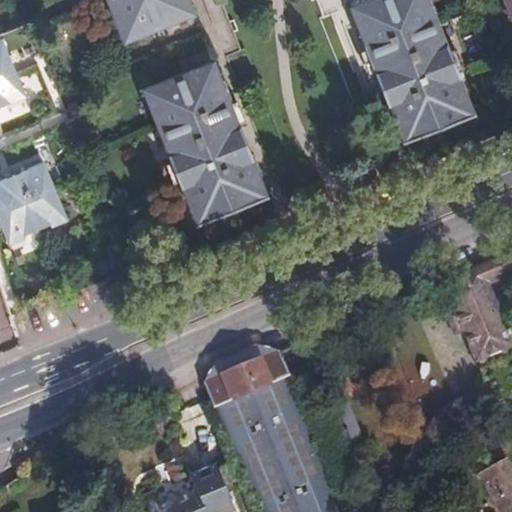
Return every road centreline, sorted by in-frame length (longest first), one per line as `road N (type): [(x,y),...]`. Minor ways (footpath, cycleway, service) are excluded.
road 1 (primary): [(511,163),(0,378)]
road 2 (primary): [(0,420),(511,211)]
